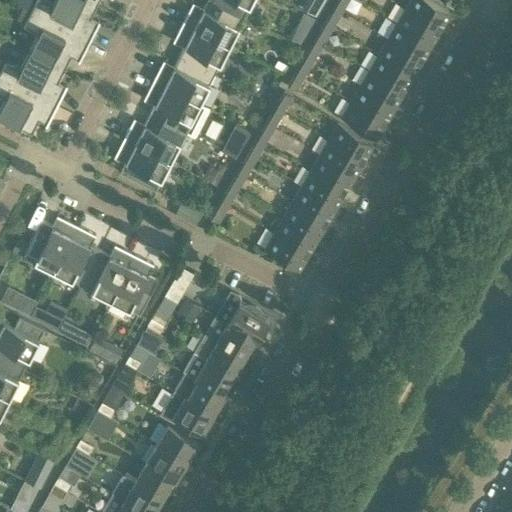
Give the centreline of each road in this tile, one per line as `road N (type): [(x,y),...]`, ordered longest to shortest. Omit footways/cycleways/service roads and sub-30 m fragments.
road 1 (tertiary): [(266,511),(511,92)]
road 2 (residential): [(322,304),(498,0)]
road 3 (residential): [(204,511),(322,304)]
road 4 (residential): [(60,172),(148,0)]
road 5 (residential): [(322,304),(214,251),(183,247)]
road 6 (residential): [(183,247),(77,193),(60,172)]
